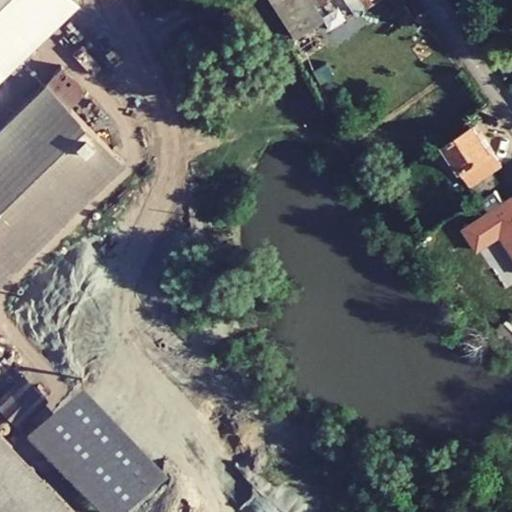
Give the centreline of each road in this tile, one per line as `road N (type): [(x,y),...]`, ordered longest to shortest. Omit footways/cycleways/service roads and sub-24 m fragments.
road 1 (track): [(117,0),(151,51),(174,122),(162,196),(124,263),(111,346),(129,386),(209,485),(221,511)]
road 2 (unclassified): [(511,115),(435,0)]
